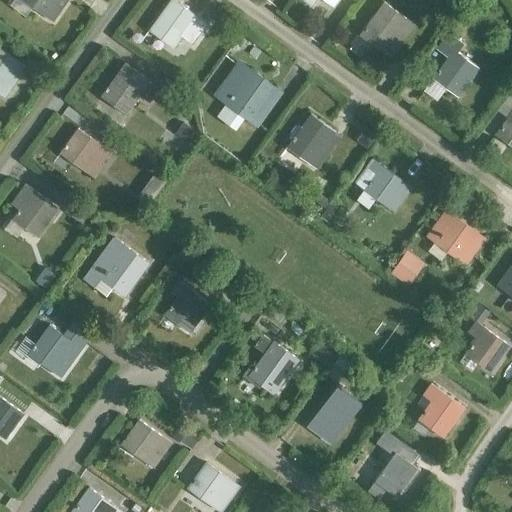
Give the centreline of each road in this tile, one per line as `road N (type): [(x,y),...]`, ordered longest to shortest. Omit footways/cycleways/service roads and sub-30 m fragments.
road 1 (residential): [(0,165),(119,0),(237,0),(511,201)]
road 2 (residential): [(25,511),(135,371),(153,373),(340,511)]
